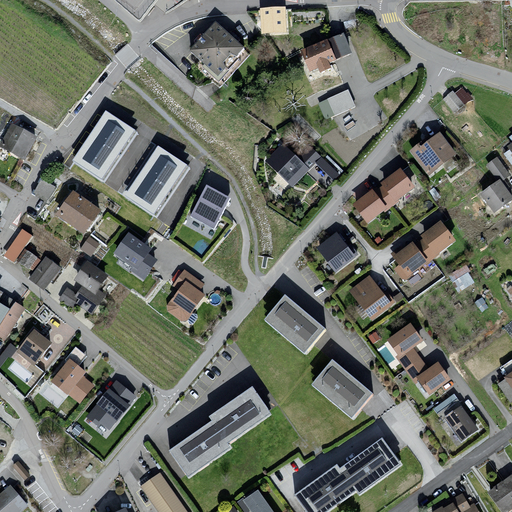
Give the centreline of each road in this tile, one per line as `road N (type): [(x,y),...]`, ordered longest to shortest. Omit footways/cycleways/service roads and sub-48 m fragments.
road 1 (residential): [(166,399),(447,60)]
road 2 (residential): [(166,399),(0,261)]
road 3 (unknown): [(388,408),(282,262)]
road 4 (residential): [(76,511),(166,399)]
road 5 (residential): [(70,511),(26,417),(0,388)]
road 6 (residential): [(399,511),(511,429)]
road 7 (unknown): [(284,491),(388,408)]
road 8 (residential): [(147,36),(66,139)]
road 9 (residential): [(66,139),(36,174),(0,246)]
